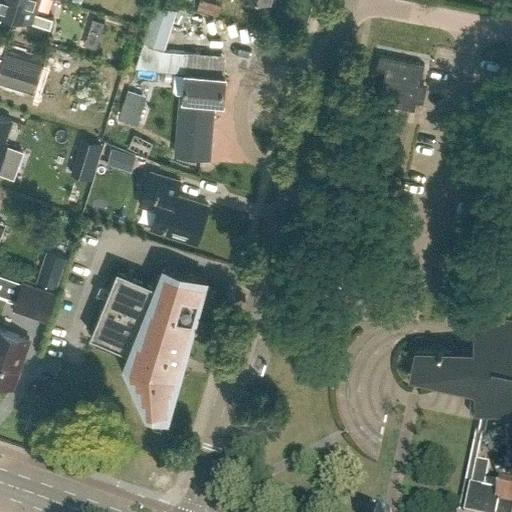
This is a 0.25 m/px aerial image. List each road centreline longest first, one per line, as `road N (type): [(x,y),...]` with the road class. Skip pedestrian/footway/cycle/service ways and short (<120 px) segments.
road 1 (tertiary): [(191,511),(351,0)]
road 2 (residential): [(383,0),(511,31)]
